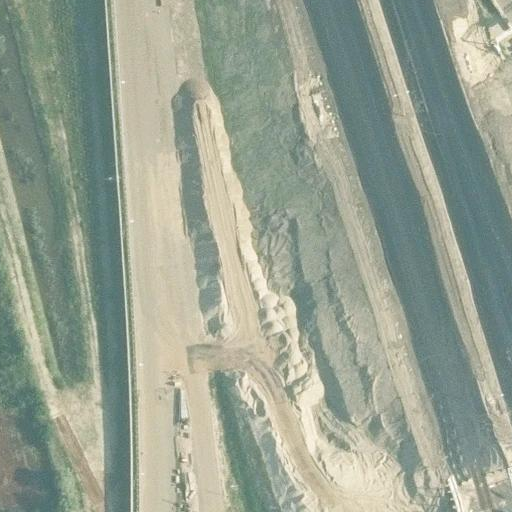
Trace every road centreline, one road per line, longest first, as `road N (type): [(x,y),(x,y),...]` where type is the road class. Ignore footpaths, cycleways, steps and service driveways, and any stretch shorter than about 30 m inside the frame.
road 1 (motorway): [(332,0),(486,511)]
road 2 (motorway): [(151,0),(209,511)]
road 3 (motorway): [(147,0),(163,511)]
road 4 (motorway): [(511,325),(407,0)]
